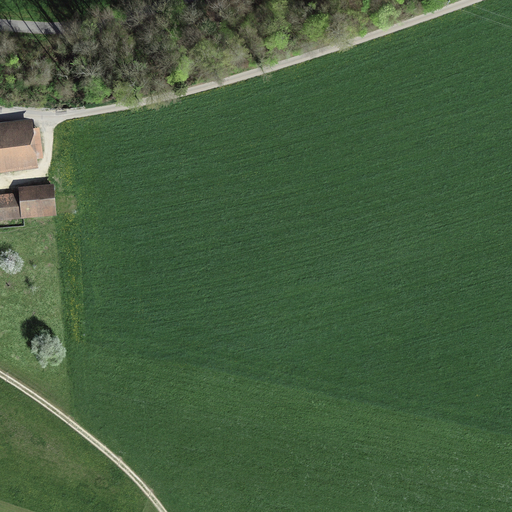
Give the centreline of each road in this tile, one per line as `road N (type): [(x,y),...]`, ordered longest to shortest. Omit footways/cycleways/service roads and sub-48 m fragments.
road 1 (unclassified): [(472,0),(141,106),(66,121),(0,117)]
road 2 (track): [(160,511),(70,422),(0,378)]
road 3 (unclassified): [(0,28),(87,30),(190,0)]
